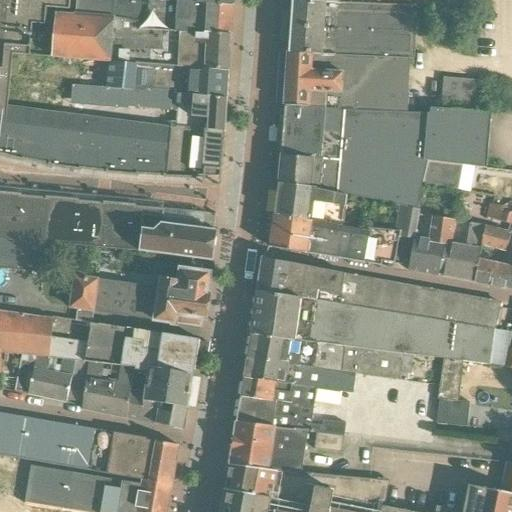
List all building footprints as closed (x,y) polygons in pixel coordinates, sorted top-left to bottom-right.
[(0,0),(0,13),(47,10),(47,8),(70,10),(70,0),(0,0)] [(112,0),(111,16),(138,20),(147,21),(149,0),(167,0),(233,6),(233,0),(112,0)] [(191,32),(232,35),(233,6),(167,0),(149,0),(147,21),(138,20),(137,30),(179,31),(190,33),(191,32)] [(293,1),(289,53),(410,59),(415,59),(417,6),(351,3),(293,1)] [(45,25),(47,10),(0,13),(0,90),(10,91),(13,54),(30,56),(33,24),(45,25)] [(54,56),(111,61),(189,69),(190,67),(229,71),(232,35),(191,32),(190,33),(179,31),(137,30),(138,20),(111,16),(77,12),(62,10),(61,14),(57,13),(55,27),(54,56)] [(408,113),(410,59),(289,53),(286,105),(408,113)] [(108,88),(130,90),(163,94),(190,96),(228,99),(229,71),(190,67),(189,69),(111,61),(108,88)] [(476,109),(478,81),(444,78),(441,105),(476,109)] [(8,106),(10,91),(0,90),(0,115),(5,115),(8,106)] [(190,96),(163,94),(130,90),(128,109),(129,109),(129,107),(174,111),(174,108),(178,109),(176,127),(200,130),(225,132),(226,132),(228,99),(190,96)] [(284,120),(281,157),(341,159),(338,194),(347,196),(402,205),(417,209),(417,208),(422,181),(426,158),(487,169),(487,166),(491,114),(431,109),(430,114),(408,113),(286,105),(286,107),(305,107),(305,121),(285,120),(284,120)] [(5,115),(0,115),(0,153),(22,159),(22,161),(24,161),(24,160),(50,165),(58,113),(8,106),(5,115)] [(87,116),(58,113),(50,165),(50,166),(52,167),(52,165),(79,169),(79,170),(81,171),(81,169),(87,116)] [(113,119),(87,116),(81,169),(107,172),(113,119)] [(142,123),(113,119),(107,172),(107,174),(109,174),(109,172),(136,175),(136,176),(138,176),(138,175),(142,123)] [(225,132),(200,130),(176,127),(142,123),(138,175),(165,176),(165,178),(167,178),(167,176),(194,177),(194,179),(196,179),(196,177),(221,177),(225,138),(225,132)] [(279,182),(311,188),(338,194),(341,159),(281,157),(281,165),(283,166),(282,171),(279,182)] [(511,170),(487,166),(487,169),(426,158),(422,181),(459,188),(461,176),(511,181),(511,170)] [(311,188),(279,182),(275,215),(342,227),(347,196),(338,194),(311,188)] [(0,240),(43,244),(47,200),(0,195),(0,240)] [(100,249),(104,205),(49,200),(47,200),(43,244),(100,249)] [(511,224),(511,242),(509,251),(511,251),(511,213),(504,212),(505,206),(492,204),(489,220),(511,224)] [(163,218),(164,212),(164,211),(104,205),(100,249),(140,252),(140,251),(142,228),(143,216),(163,218)] [(402,205),(397,231),(402,232),(397,264),(410,266),(415,239),(420,209),(417,208),(417,209),(402,205)] [(275,215),(270,248),(306,254),(306,253),(381,266),(382,261),(397,264),(402,232),(397,231),(371,228),(370,232),(346,228),(342,227),(275,215)] [(409,271),(441,277),(444,260),(439,259),(443,236),(451,237),(454,221),(437,217),(432,242),(415,239),(410,266),(409,271)] [(163,224),(155,230),(142,228),(140,251),(211,261),(215,232),(163,224)] [(444,260),(441,277),(476,283),(479,263),(483,243),(485,227),(471,224),(466,248),(450,245),(451,237),(443,236),(439,259),(444,260)] [(511,242),(511,234),(485,227),(483,243),(509,251),(511,242)] [(0,267),(40,271),(43,244),(0,240),(0,267)] [(479,263),(476,283),(511,289),(511,251),(509,251),(505,267),(479,263)] [(334,301),(495,331),(497,331),(501,305),(345,276),(345,274),(269,260),(263,259),(258,289),(264,290),(325,299),(334,301)] [(112,285),(75,279),(74,286),(71,309),(155,321),(155,322),(175,325),(175,324),(201,327),(202,319),(204,319),(206,303),(207,296),(206,296),(209,277),(175,271),(163,269),(157,271),(155,276),(152,291),(138,289),(112,285)] [(325,299),(264,290),(258,289),(252,335),(295,343),(295,340),(338,347),(339,344),(362,348),(414,355),(444,359),(465,362),(490,366),(495,331),(334,301),(325,299)] [(135,372),(141,373),(141,368),(194,376),(200,341),(99,324),(99,325),(91,324),(88,343),(52,337),(55,319),(0,309),(0,375),(1,375),(3,354),(22,356),(35,356),(53,359),(75,362),(88,363),(108,366),(122,369),(135,371),(135,372)] [(511,333),(503,366),(504,366),(503,368),(511,369),(511,333)] [(411,374),(414,355),(362,348),(339,344),(338,347),(295,340),(295,343),(252,335),(248,359),(356,375),(407,383),(408,374),(411,374)] [(66,403),(66,401),(75,362),(53,359),(35,356),(35,362),(28,395),(66,403)] [(353,394),(356,375),(248,359),(244,379),(341,392),(353,394)] [(465,362),(444,359),(438,400),(439,400),(459,403),(460,391),(465,362)] [(66,401),(83,403),(88,363),(75,362),(66,401)] [(81,409),(110,415),(116,386),(102,384),(104,372),(107,372),(108,366),(88,363),(83,403),(81,409)] [(147,396),(160,404),(188,410),(194,376),(141,368),(141,373),(140,374),(150,377),(147,396)] [(132,394),(135,372),(135,371),(122,369),(119,387),(116,386),(110,415),(129,419),(132,394)] [(339,404),(341,392),(244,379),(236,423),(294,431),(295,429),(308,431),(310,431),(310,433),(317,434),(344,438),(346,424),(324,421),(323,426),(312,425),(315,401),(339,404)] [(147,396),(132,394),(129,419),(148,423),(150,414),(159,416),(160,404),(147,396)] [(469,402),(459,401),(459,403),(439,400),(438,408),(437,424),(466,427),(469,402)] [(184,431),(187,415),(188,410),(160,404),(159,416),(150,414),(148,423),(184,431)] [(0,413),(0,456),(143,482),(172,487),(180,446),(147,440),(147,439),(0,413)] [(308,431),(295,429),(294,431),(236,423),(230,466),(290,473),(290,471),(302,473),(308,431)] [(344,438),(317,434),(315,450),(342,453),(344,440),(344,438)] [(383,511),(384,507),(389,484),(390,481),(302,473),(290,471),(290,473),(230,466),(220,511),(383,511)] [(63,511),(167,511),(172,487),(143,482),(142,487),(32,467),(26,505),(63,511)] [(463,511),(408,511),(384,507),(383,511),(511,511),(511,494),(469,486),(463,511)]
